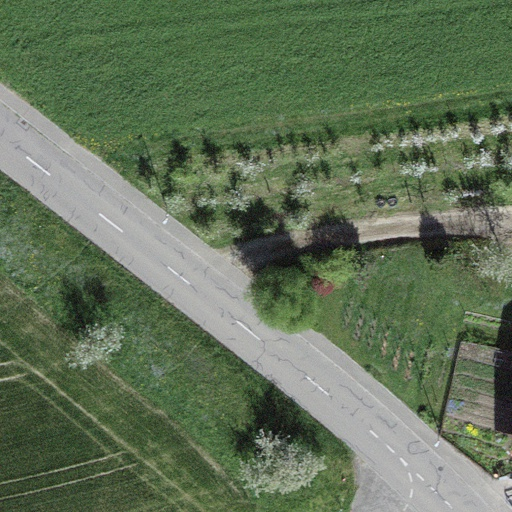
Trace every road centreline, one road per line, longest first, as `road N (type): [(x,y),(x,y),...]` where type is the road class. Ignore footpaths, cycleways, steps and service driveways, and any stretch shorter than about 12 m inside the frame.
road 1 (tertiary): [(0,126),(332,393),(432,487)]
road 2 (unknown): [(192,282),(262,249),(511,218)]
